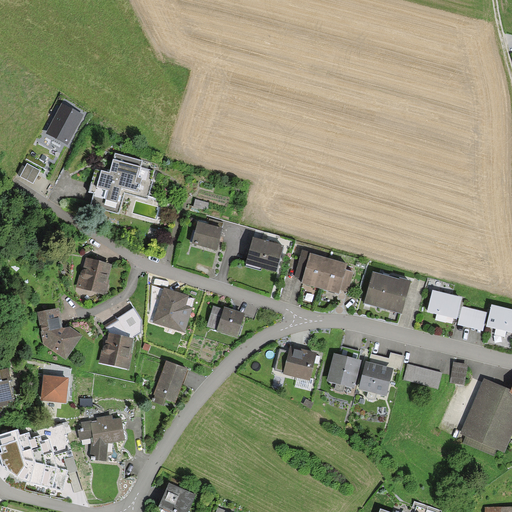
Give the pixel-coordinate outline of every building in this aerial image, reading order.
[(84,116),(63,105),(47,135),(68,146),(79,125),(84,116)] [(123,192),(148,198),(154,172),(141,169),(143,161),(114,154),(109,171),(109,173),(95,170),(89,194),(94,195),(92,205),(118,211),(123,192)] [(40,171),(27,164),(20,176),(33,183),(40,171)] [(190,243),(215,250),(218,237),(220,228),(196,222),(190,243)] [(275,271),(282,245),(272,243),(251,238),(245,263),(275,271)] [(344,269),(346,264),(301,252),(293,279),(301,281),(300,284),(337,294),(338,291),(346,293),(352,272),(344,269)] [(75,287),(105,294),(111,263),(85,258),(83,269),(82,272),(78,272),(75,287)] [(400,314),(409,282),(397,279),(396,280),(385,277),(371,273),(363,304),(400,314)] [(152,322),(177,329),(187,295),(175,291),(163,287),(152,322)] [(446,316),(455,319),(458,303),(460,297),(431,291),(426,312),(436,314),(434,321),(444,324),(446,316)] [(511,332),(511,310),(490,305),(489,311),(485,326),(494,328),(492,335),(502,337),(504,331),(511,332)] [(205,327),(235,336),(242,316),(242,313),(222,307),(221,310),(211,307),(205,327)] [(481,330),(485,313),(461,308),(457,324),(481,330)] [(37,312),(41,345),(64,360),(81,335),(69,327),(60,328),(60,327),(58,310),(37,312)] [(99,362),(127,368),(133,338),(105,332),(103,344),(99,362)] [(282,375),(308,380),(314,353),(303,351),(288,347),(287,352),(279,350),(274,369),(283,371),(282,375)] [(326,381),(352,388),(357,366),(359,360),(333,354),(326,381)] [(164,398),(174,402),(182,379),(185,369),(165,362),(151,403),(162,406),(164,398)] [(385,395),(391,368),(364,362),(358,389),(385,395)] [(456,363),(452,381),(465,385),(470,367),(456,363)] [(441,372),(406,365),(402,380),(437,388),(441,372)] [(0,402),(12,400),(7,379),(10,378),(8,369),(0,370),(0,402)] [(40,401),(65,403),(67,379),(54,378),(42,377),(40,401)] [(511,383),(509,390),(481,379),(459,433),(503,452),(511,432),(511,383)] [(105,460),(107,442),(124,439),(122,429),(120,418),(111,419),(110,415),(95,417),(96,422),(90,423),(89,421),(82,422),(83,429),(78,430),(79,440),(91,439),(89,460),(105,460)] [(26,490),(87,504),(63,424),(32,432),(30,425),(0,435),(0,438),(1,452),(0,452),(0,473),(5,481),(10,477),(26,482),(26,490)] [(173,511),(186,511),(193,495),(166,485),(163,495),(158,506),(173,511)]
